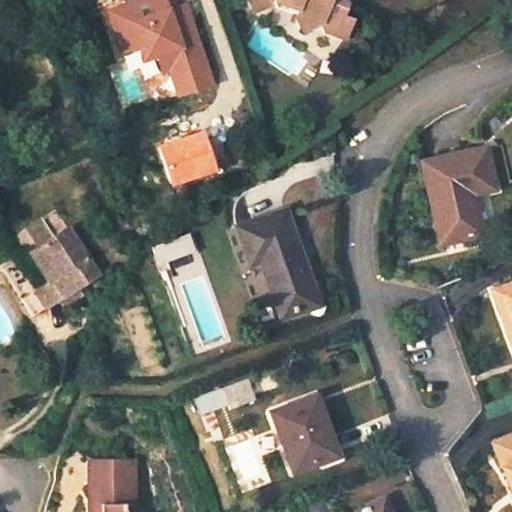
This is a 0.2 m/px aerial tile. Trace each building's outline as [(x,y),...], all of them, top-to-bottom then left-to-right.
[(141,45),(158,53),(158,54),(165,72),(173,69),(182,65),(191,91),(215,83),(186,2),(175,6),(171,7),(161,3),(159,0),(124,0),(127,5),(110,11),(125,51),(141,45)] [(285,0),(297,5),(296,9),(301,18),(314,24),(325,18),(328,12),(341,18),(348,1),(348,0),(251,0),(255,8),(271,0),(285,0)] [(325,18),(339,24),(341,18),(328,12),(325,18)] [(145,58),(158,53),(141,45),(145,58)] [(173,69),(181,93),(182,94),(191,91),(182,65),(173,69)] [(485,147),(423,160),(439,239),(476,232),(467,189),(493,183),(485,147)] [(262,253),(276,308),(304,303),(303,296),(317,293),(294,203),(242,216),(252,254),(262,253)] [(51,235),(38,217),(24,225),(36,243),(26,250),(46,281),(33,289),(44,306),(63,294),(67,301),(82,292),(77,285),(97,272),(67,224),(51,235)] [(193,232),(154,242),(158,261),(198,251),(193,232)] [(511,280),(491,288),(511,341),(511,280)] [(266,415),(289,476),(331,459),(316,421),(320,420),(312,398),(266,415)] [(511,429),(486,440),(506,491),(511,488),(511,429)] [(102,500),(103,511),(141,511),(145,510),(138,497),(135,453),(111,455),(111,480),(95,482),(96,501),(102,500)] [(387,511),(378,496),(348,511),(387,511)]
